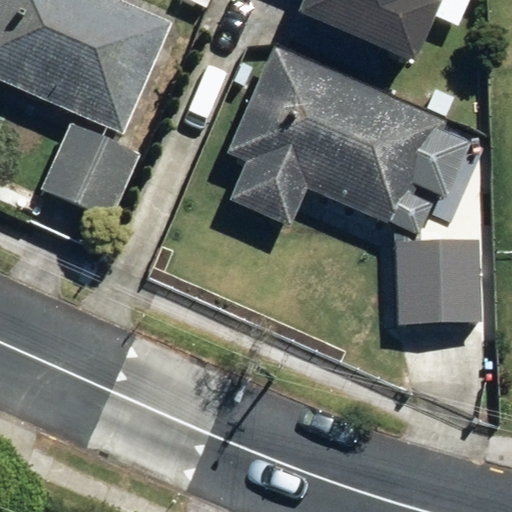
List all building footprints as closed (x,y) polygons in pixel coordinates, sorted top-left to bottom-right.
[(180,29),(114,0),(0,0),(0,81),(131,140),(180,29)] [(316,0),(308,22),(426,70),(445,24),(464,32),(477,0),(316,0)] [(452,127),(279,50),(231,156),(253,165),(235,205),(297,232),(315,193),(424,242),(440,208),(419,199),(424,190),(453,203),(477,149),(448,136),(452,127)] [(145,159),(78,128),(48,195),(116,225),(145,159)] [(484,244),(400,247),(403,330),(488,327),(484,244)]
